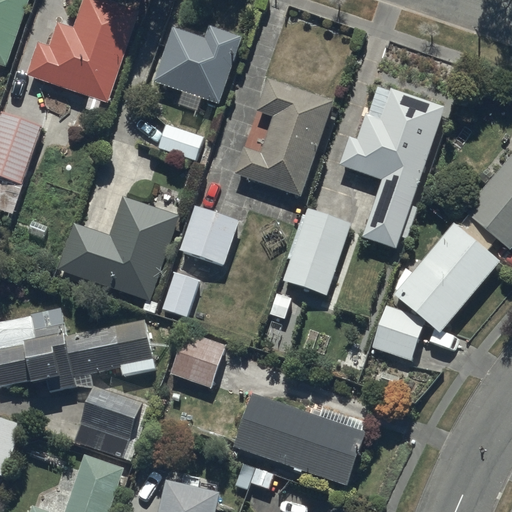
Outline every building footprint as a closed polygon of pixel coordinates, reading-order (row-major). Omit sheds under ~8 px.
[(0,0),(0,65),(7,68),(29,0),(0,0)] [(27,76),(106,103),(138,9),(112,0),(81,0),(72,27),(57,22),(49,47),(38,43),(27,76)] [(213,23),(207,37),(176,26),(157,80),(221,102),(245,35),(213,23)] [(336,98),(269,76),(258,110),(275,116),(263,152),(244,146),(235,172),(304,195),(336,98)] [(446,107),(395,89),(385,119),(366,112),(357,138),(351,136),(340,165),(382,179),(362,237),(396,249),(446,107)] [(44,124),(4,110),(0,120),(0,177),(22,185),(44,124)] [(207,136),(169,124),(161,148),(199,161),(207,136)] [(469,215),(497,238),(511,249),(511,248),(511,152),(464,210),(469,215)] [(0,209),(12,213),(22,185),(0,177),(0,209)] [(181,215),(125,196),(112,234),(76,221),(60,269),(151,301),(181,215)] [(241,219),(196,204),(181,249),(226,265),(241,219)] [(353,222),(309,208),(285,280),(329,295),(353,222)] [(497,238),(469,215),(459,227),(454,223),(394,296),(440,334),(500,263),(486,251),(497,238)] [(202,279),(176,270),(162,306),(188,316),(202,279)] [(292,299),(277,294),(270,314),(285,319),(292,299)] [(425,317),(387,305),(373,347),(411,359),(425,317)] [(122,374),(155,368),(146,320),(66,335),(61,309),(0,320),(0,387),(46,378),(49,391),(75,386),(74,377),(121,368),(122,374)] [(228,344),(189,330),(173,373),(212,387),(228,344)] [(125,460),(143,402),(92,386),(74,443),(125,460)] [(254,392),(235,445),(349,486),(368,432),(365,431),(368,423),(325,408),(327,404),(310,398),(305,411),(254,392)] [(0,415),(0,474),(6,476),(25,424),(0,415)] [(107,511),(123,467),(84,454),(64,511),(52,511),(32,505),(30,511),(107,511)] [(214,511),(219,493),(165,481),(158,511),(214,511)]
